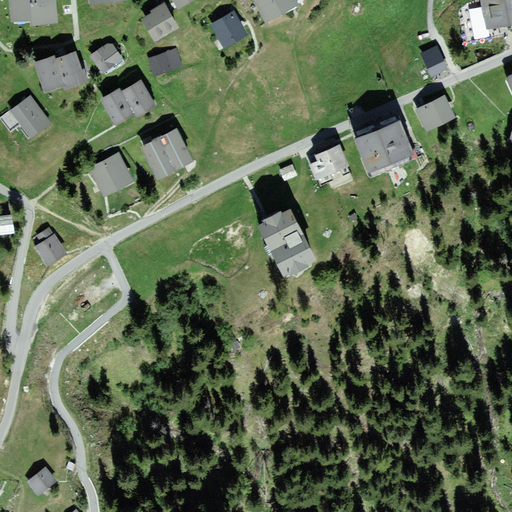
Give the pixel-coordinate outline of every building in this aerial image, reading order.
[(9,0),(12,20),(32,18),(32,24),(58,22),(55,0),(9,0)] [(295,0),(253,0),(265,22),(298,5),(295,0)] [(511,0),(480,0),(486,29),(511,23),(511,0)] [(151,12),(142,18),(154,40),(178,26),(164,2),(150,10),(151,12)] [(234,10),(211,23),(224,46),(247,34),(234,10)] [(112,42),(91,56),(103,74),(124,60),(112,42)] [(420,52),(430,76),(448,69),(438,45),(420,52)] [(176,48),(148,58),(154,76),(183,65),(176,48)] [(76,51),(55,58),(64,84),(66,88),(86,81),(76,51)] [(54,54),(35,60),(45,91),(64,84),(55,58),(54,54)] [(141,79),(121,90),(135,113),(136,115),(156,104),(141,79)] [(120,87),(100,98),(114,124),(135,113),(121,90),(120,87)] [(444,95),(416,109),(427,130),(455,116),(444,95)] [(11,110),(31,136),(49,123),(29,96),(11,110)] [(403,118),(353,137),(366,172),(370,170),(372,175),(418,158),(403,118)] [(176,127),(140,146),(157,179),(193,160),(176,127)] [(339,144),(315,155),(318,160),(309,164),(317,180),(349,166),(339,144)] [(119,152),(89,166),(104,196),(134,181),(119,152)] [(293,164),(279,170),(284,181),(298,175),(293,164)] [(263,222),(259,224),(284,275),(318,259),(293,207),(282,212),(281,209),(262,218),(263,222)] [(11,214),(0,215),(0,235),(14,233),(11,214)] [(41,242),(35,246),(46,263),(66,251),(54,233),(52,234),(48,228),(37,235),(41,242)] [(45,467),(27,481),(38,495),(56,480),(45,467)]
